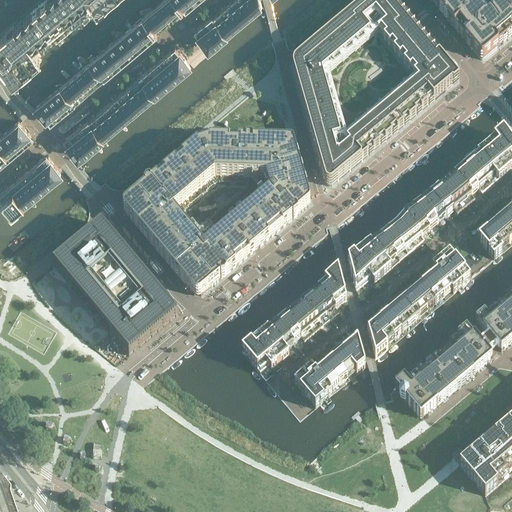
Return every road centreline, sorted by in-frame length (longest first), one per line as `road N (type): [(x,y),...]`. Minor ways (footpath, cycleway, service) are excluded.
road 1 (residential): [(0,79),(198,317),(481,85)]
road 2 (trunk): [(268,511),(143,442),(0,322)]
road 3 (trunk): [(0,345),(126,452),(228,511)]
